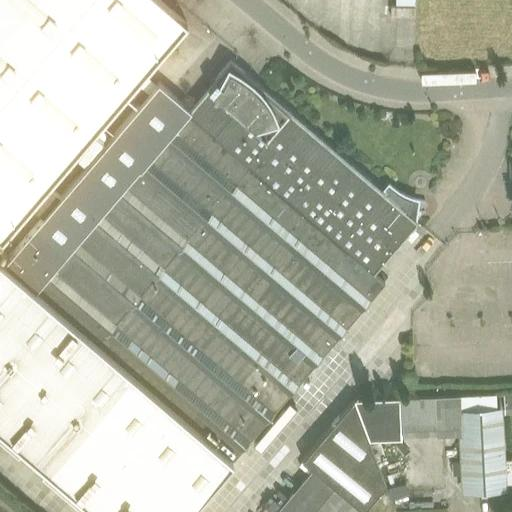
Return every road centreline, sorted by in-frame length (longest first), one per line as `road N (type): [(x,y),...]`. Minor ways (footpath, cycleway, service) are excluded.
road 1 (unclassified): [(201,511),(453,211),(475,175),(477,92)]
road 2 (unclassified): [(477,92),(396,93),(356,82),(320,63),(245,0)]
